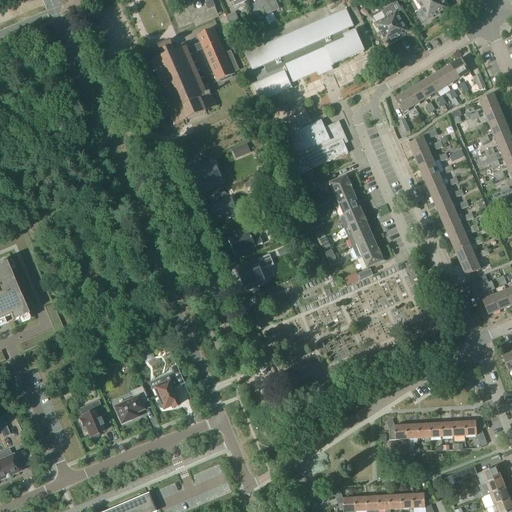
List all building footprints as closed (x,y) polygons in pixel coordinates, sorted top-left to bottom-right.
[(176,0),(180,8),(200,0),(176,0)] [(272,12),(266,0),(265,0),(260,2),(265,15),(272,12)] [(274,0),(266,0),(272,12),(278,10),(274,0)] [(358,11),(353,0),(348,2),(353,13),(358,11)] [(421,10),(439,0),(415,0),(421,10)] [(440,0),(439,0),(421,10),(416,13),(422,22),(427,20),(427,21),(446,10),(440,0)] [(206,3),(205,3),(207,9),(214,7),(211,1),(206,3)] [(369,1),(359,6),(361,9),(370,4),(369,1)] [(392,6),(381,12),(386,19),(385,20),(396,39),(407,33),(396,14),(392,6)] [(256,74),(260,83),(256,85),(256,84),(255,84),(263,102),(263,101),(292,88),(292,89),(293,89),(291,84),(295,82),(296,83),(296,82),(318,72),(320,75),(330,71),(329,67),(348,59),(348,60),(349,59),(349,58),(363,52),(355,34),(351,36),(348,30),(353,28),(345,11),(345,12),(248,54),(248,53),(247,54),(255,71),(256,71),(255,70),(265,66),(266,69),(256,74)] [(234,14),(228,17),(233,29),(240,26),(234,14)] [(385,20),(375,26),(386,45),(396,39),(385,20)] [(229,54),(224,57),(213,30),(196,37),(200,45),(202,50),(216,83),(219,82),(219,84),(230,79),(229,78),(232,77),(231,75),(237,72),(229,54)] [(201,88),(188,56),(202,50),(200,45),(186,51),(183,45),(172,50),(169,43),(157,48),(160,55),(149,60),(150,64),(148,65),(151,74),(154,73),(167,103),(162,105),(171,127),(183,122),(203,114),(203,113),(214,109),(205,87),(201,88)] [(460,59),(449,66),(458,80),(469,74),(460,59)] [(449,66),(438,73),(447,87),(458,80),(449,66)] [(438,73),(427,80),(436,94),(447,87),(438,73)] [(481,75),(475,77),(479,90),(485,87),(481,75)] [(436,94),(427,80),(416,87),(424,101),(436,94)] [(459,86),(463,94),(468,91),(464,83),(459,86)] [(416,87),(405,93),(413,108),(424,101),(416,87)] [(453,90),(448,93),(452,100),(455,99),(457,97),(453,90)] [(413,108),(405,93),(393,100),(402,114),(413,108)] [(484,114),(499,107),(494,95),(478,101),(484,114)] [(446,104),(442,96),(437,99),(441,107),(446,104)] [(431,103),(426,106),(430,114),(435,111),(431,103)] [(499,107),(484,114),(489,126),(504,119),(499,107)] [(458,111),(452,114),(454,120),(460,117),(459,115),(458,111)] [(478,113),(469,116),(472,122),(480,118),(478,113)] [(454,120),(456,125),(463,122),(461,117),(460,117),(454,120)] [(410,132),(404,119),(398,122),(403,135),(410,132)] [(509,131),(504,119),(489,126),(493,138),(509,131)] [(333,127),(324,131),(320,121),(319,122),(320,122),(285,138),(285,137),(284,137),(295,162),(290,164),(295,177),(348,154),(343,143),(345,142),(339,128),(334,129),(333,127)] [(474,128),(477,134),(485,130),(483,125),(474,128)] [(429,139),(437,136),(435,131),(427,134),(429,139)] [(511,143),(511,138),(509,131),(493,138),(498,150),(511,143)] [(440,140),(443,145),(449,142),(447,137),(440,140)] [(488,137),(479,140),(482,146),(490,142),(488,137)] [(413,157),(428,151),(423,138),(408,145),(413,157)] [(432,146),(435,151),(443,148),(441,142),(432,146)] [(511,143),(498,150),(503,162),(511,158),(511,143)] [(247,146),(240,149),(243,156),(250,153),(247,146)] [(495,154),(493,149),(484,152),(487,158),(495,154)] [(428,151),(413,157),(418,169),(433,163),(428,151)] [(449,156),(452,163),(464,157),(461,151),(449,156)] [(438,158),(440,163),(448,159),(446,154),(438,158)] [(511,172),(511,158),(503,162),(508,174),(511,172)] [(498,161),(490,164),(492,170),(500,166),(498,161)] [(433,163),(418,169),(423,181),(439,175),(433,163)] [(198,176),(194,177),(196,182),(201,193),(223,184),(215,166),(208,169),(206,164),(195,169),(198,176)] [(451,166),(443,170),(445,175),(453,171),(451,166)] [(506,182),(507,185),(500,188),(502,193),(510,190),(509,188),(511,186),(511,172),(508,174),(511,180),(506,182)] [(495,176),(497,182),(505,178),(503,173),(495,176)] [(332,181),(331,181),(329,174),(316,180),(319,187),(332,181)] [(444,187),(439,175),(423,181),(429,193),(444,187)] [(245,184),(246,189),(262,182),(260,177),(245,184)] [(330,197),(352,188),(347,178),(346,178),(346,177),(325,186),(330,197)] [(448,181),(450,187),(458,183),(456,178),(448,181)] [(449,199),(444,187),(429,193),(434,205),(449,199)] [(352,188),(330,197),(334,207),(355,199),(351,188),(352,188)] [(456,199),(464,195),(461,190),(453,193),(456,199)] [(360,209),(355,199),(334,207),(335,207),(339,206),(343,216),(360,209)] [(449,199),(434,205),(439,217),(454,211),(449,199)] [(232,202),(210,211),(216,225),(238,216),(232,202)] [(466,202),(458,205),(461,211),(469,207),(466,202)] [(309,218),(316,215),(313,209),(306,212),(309,218)] [(360,209),(343,216),(339,218),(344,228),(365,219),(361,210),(360,211),(360,209)] [(275,211),(266,215),(269,222),(278,218),(275,211)] [(454,211),(439,217),(444,229),(459,223),(454,211)] [(463,217),(466,223),(474,219),(471,213),(463,217)] [(319,222),(316,215),(309,218),(312,225),(319,222)] [(365,219),(344,228),(348,239),(369,230),(368,228),(369,228),(365,219)] [(465,235),(459,223),(444,229),(449,241),(465,235)] [(469,229),(471,235),(479,231),(477,225),(469,229)] [(256,228),(227,240),(234,257),(263,244),(256,228)] [(319,239),(325,236),(323,230),(316,233),(319,239)] [(369,230),(348,239),(353,249),(373,240),(369,230)] [(470,247),(465,235),(449,241),(455,253),(470,247)] [(330,247),(325,236),(319,239),(323,250),(330,247)] [(484,243),(482,238),(474,241),(476,246),(484,243)] [(353,262),(362,258),(379,250),(378,250),(373,240),(353,249),(353,250),(349,251),(353,262)] [(287,246),(277,250),(280,257),(290,253),(287,246)] [(470,247),(455,253),(460,265),(475,259),(470,247)] [(328,260),(335,257),(332,250),(325,254),(328,260)] [(379,250),(362,258),(366,269),(383,262),(382,261),(383,260),(379,250)] [(480,256),(481,258),(489,255),(487,250),(480,253),(481,256),(480,256)] [(239,278),(238,278),(244,292),(266,283),(261,271),(274,266),(270,255),(256,260),(256,259),(244,264),(247,271),(241,273),(237,275),(239,278)] [(335,257),(328,260),(331,267),(338,264),(335,257)] [(475,259),(460,265),(465,277),(480,271),(475,259)] [(28,316),(5,262),(0,264),(0,324),(1,324),(7,322),(8,324),(28,316)] [(357,275),(360,281),(372,276),(369,270),(357,275)] [(486,284),(489,283),(486,276),(480,279),(482,285),(486,284)] [(507,285),(504,277),(498,279),(501,287),(507,285)] [(489,283),(486,284),(489,292),(495,290),(492,282),(489,283)] [(480,297),(474,284),(469,287),(474,299),(480,297)] [(511,306),(506,291),(494,296),(500,311),(511,306)] [(500,311),(494,296),(481,301),(488,316),(500,311)] [(257,332),(264,329),(255,309),(248,312),(257,332)] [(511,371),(511,353),(502,358),(509,373),(511,371)] [(172,409),(179,405),(172,390),(184,384),(176,366),(170,368),(173,374),(159,379),(162,385),(154,389),(159,400),(157,401),(160,409),(162,408),(163,410),(171,407),(172,409)] [(131,421),(138,418),(136,414),(143,411),(141,405),(148,402),(141,387),(130,392),(134,399),(114,408),(121,425),(130,421),(131,421)] [(91,405),(94,412),(81,418),(82,419),(79,420),(83,428),(85,427),(90,438),(91,440),(100,436),(99,434),(103,432),(101,426),(102,426),(99,420),(98,420),(97,418),(104,416),(98,402),(91,405)] [(1,417),(0,417),(0,429),(3,438),(9,435),(1,417)] [(476,436),(477,439),(484,437),(482,433),(476,435),(476,425),(476,422),(464,423),(464,437),(476,436)] [(464,423),(452,424),(453,438),(464,437),(464,423)] [(441,438),(441,424),(429,425),(430,439),(441,438)] [(452,424),(441,424),(441,438),(453,438),(452,424)] [(430,439),(429,425),(418,426),(418,440),(425,439),(425,442),(430,442),(430,439)] [(389,431),(389,441),(407,440),(406,426),(395,427),(394,429),(389,431)] [(418,440),(418,426),(406,426),(407,440),(418,440)] [(0,481),(5,479),(6,480),(11,478),(10,477),(20,473),(13,456),(0,461),(0,481)] [(497,467),(477,475),(482,487),(487,484),(502,479),(497,467)] [(450,477),(452,484),(475,475),(473,468),(450,477)] [(487,484),(491,495),(506,490),(502,479),(487,484)] [(338,488),(326,492),(328,498),(334,496),(340,494),(338,488)] [(506,490),(491,495),(484,498),(488,509),(496,506),(510,501),(506,490)] [(424,506),(430,504),(429,502),(434,500),(432,494),(428,495),(424,495),(424,506)] [(154,511),(147,495),(107,511),(154,511)] [(412,495),(401,496),(401,510),(413,509),(412,495)] [(432,508),(430,504),(424,506),(424,495),(412,495),(413,509),(425,508),(426,510),(432,508)] [(401,496),(389,497),(389,510),(401,510),(401,496)] [(378,497),(366,498),(366,511),(378,511),(378,497)] [(378,497),(378,511),(385,511),(384,511),(389,511),(389,510),(389,497),(379,497),(378,497)] [(366,498),(355,499),(355,511),(363,511),(366,511),(366,498)] [(343,510),(342,511),(355,511),(355,499),(343,499),(343,502),(337,504),(339,510),(343,510)] [(511,511),(511,505),(510,501),(496,506),(498,511),(497,511),(511,511)]
